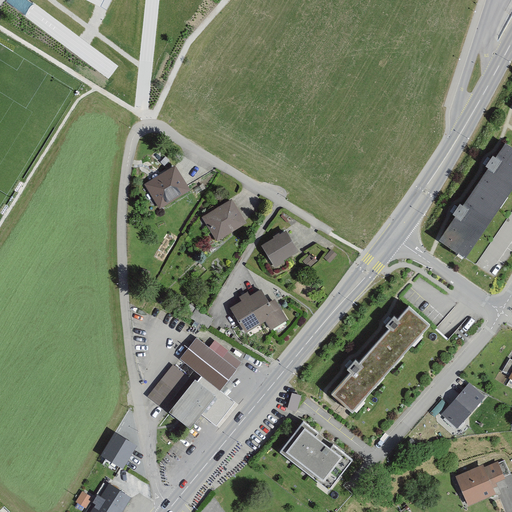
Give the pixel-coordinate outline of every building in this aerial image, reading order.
[(511,192),(511,147),(507,144),(497,159),(495,157),(487,168),(490,169),(463,207),(461,205),(454,216),(457,218),(439,243),(464,260),(511,192)] [(191,193),(177,168),(145,186),(160,210),(191,193)] [(247,226),(233,201),(202,219),(216,244),(247,226)] [(300,253),(288,233),(282,237),(281,235),(274,238),(275,240),(262,247),(274,268),(300,253)] [(317,245),(302,252),(307,262),(322,254),(317,245)] [(269,304),(262,291),(250,298),(248,294),(239,299),(242,303),(231,309),(247,334),(266,323),(272,332),(289,322),(276,300),(269,304)] [(432,326),(411,307),(399,320),(397,319),(388,328),(390,330),(360,364),(358,362),(350,372),(352,374),(335,394),(356,413),(432,326)] [(222,359),(197,339),(181,359),(222,391),(242,365),(227,353),(222,359)] [(189,379),(173,366),(148,398),(164,411),(189,379)] [(218,396),(197,379),(170,414),(191,430),(218,396)] [(486,397),(469,384),(443,418),(460,431),(486,397)] [(301,398),(292,395),(287,410),(297,413),(301,398)] [(322,436),(306,424),(283,454),(333,493),(357,462),(337,447),(336,450),(320,438),(322,436)] [(135,447),(114,436),(102,457),(123,469),(135,447)] [(485,469),(484,467),(456,479),(469,508),(498,495),(493,485),(505,480),(498,464),(485,469)] [(122,511),(131,499),(109,485),(101,497),(99,496),(94,504),(96,505),(91,511),(122,511)]
